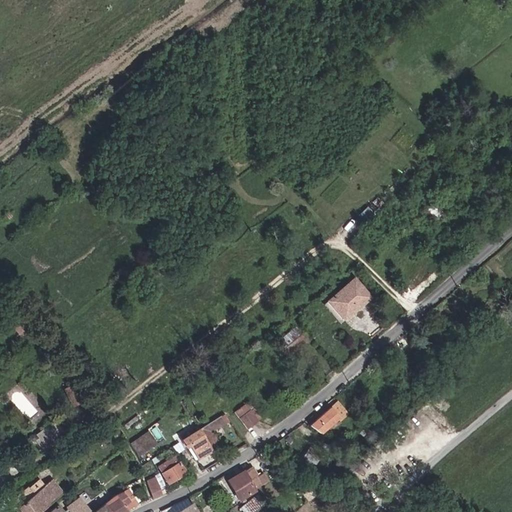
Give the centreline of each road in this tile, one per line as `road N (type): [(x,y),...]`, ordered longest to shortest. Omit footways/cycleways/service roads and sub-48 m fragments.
road 1 (unknown): [(0,506),(40,460),(317,248),(340,245),(416,316)]
road 2 (residential): [(142,511),(255,452),(511,230)]
road 3 (residential): [(381,511),(511,398)]
